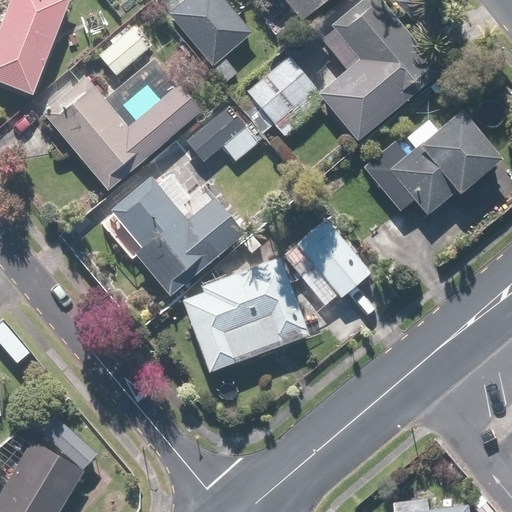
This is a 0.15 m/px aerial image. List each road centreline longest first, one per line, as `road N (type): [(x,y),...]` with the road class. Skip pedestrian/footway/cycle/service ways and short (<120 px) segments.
road 1 (residential): [(240,511),(0,240)]
road 2 (residential): [(511,289),(257,511)]
